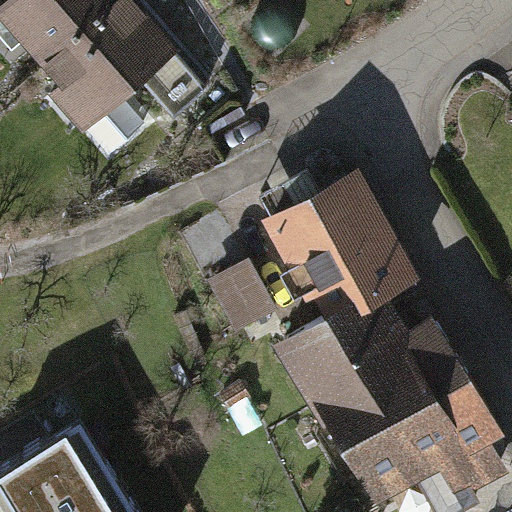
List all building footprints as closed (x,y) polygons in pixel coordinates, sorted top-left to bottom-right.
[(0,14),(43,64),(118,0),(7,0),(0,6),(0,14)] [(139,0),(118,0),(43,64),(61,85),(51,94),(84,133),(182,50),(139,0)] [(371,308),(395,295),(425,279),(362,164),(264,218),(320,320),(364,295),(371,308)] [(252,257),(209,280),(238,333),(281,309),(252,257)] [(364,295),(320,320),(278,343),(331,438),(340,433),(379,504),(443,469),(460,500),(511,472),(495,441),(507,435),(438,311),(412,326),(395,295),(371,308),(364,295)] [(141,511),(82,417),(0,468),(0,511),(141,511)]
